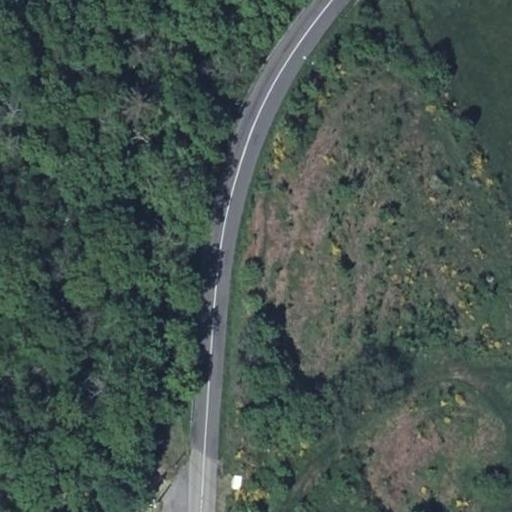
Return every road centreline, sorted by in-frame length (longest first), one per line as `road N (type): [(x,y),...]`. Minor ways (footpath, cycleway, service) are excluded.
road 1 (secondary): [(332,0),(281,70),(231,197),(212,334),(202,511)]
road 2 (track): [(511,375),(455,374),(408,386),(318,465),(287,511)]
